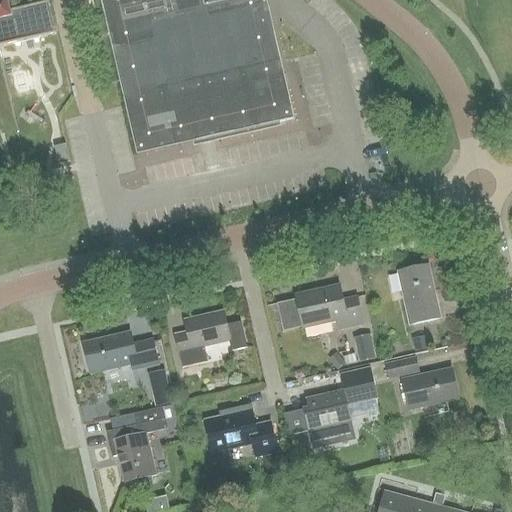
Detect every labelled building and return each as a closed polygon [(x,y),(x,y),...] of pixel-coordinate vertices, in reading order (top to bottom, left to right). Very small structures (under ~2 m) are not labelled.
[(75,0),(78,12),(93,8),(91,0),(75,0)] [(280,60),(266,0),(100,0),(136,156),(190,144),(294,120),(280,60)] [(8,1),(0,2),(0,138),(19,134),(0,55),(0,48),(56,36),(49,4),(11,13),(8,1)] [(408,326),(440,319),(428,265),(397,272),(408,326)] [(296,300),(276,305),(282,328),(301,324),(303,330),(337,322),(338,329),(363,324),(357,298),(343,301),(339,286),(295,296),(296,300)] [(240,323),(227,326),(224,312),(184,320),(187,333),(175,335),(181,367),(207,361),(204,347),(230,342),(232,351),(246,348),(240,323)] [(131,346),(129,334),(82,345),(89,374),(130,365),(132,371),(157,365),(152,341),(131,346)] [(359,364),(376,360),(371,336),(354,340),(359,364)] [(389,381),(419,374),(416,358),(385,364),(389,381)] [(308,410),(303,411),(309,432),(310,432),(313,446),(354,437),(351,422),(352,422),(348,406),(378,399),(370,369),(339,376),(343,392),(306,401),(308,410)] [(407,411),(458,400),(451,371),(401,382),(407,411)] [(359,405),(362,422),(384,417),(380,400),(359,405)] [(220,418),(204,422),(212,454),(251,445),(254,457),(277,452),(270,424),(255,427),(250,405),(217,413),(217,414),(219,413),(220,418)] [(164,409),(166,421),(178,419),(175,406),(164,409)] [(136,427),(107,434),(112,459),(116,458),(122,484),(138,481),(138,484),(151,481),(151,478),(155,477),(146,435),(168,430),(166,421),(164,409),(133,415),(136,427)] [(385,494),(380,511),(410,511),(414,502),(385,494)] [(414,502),(410,511),(441,511),(442,509),(414,502)]
